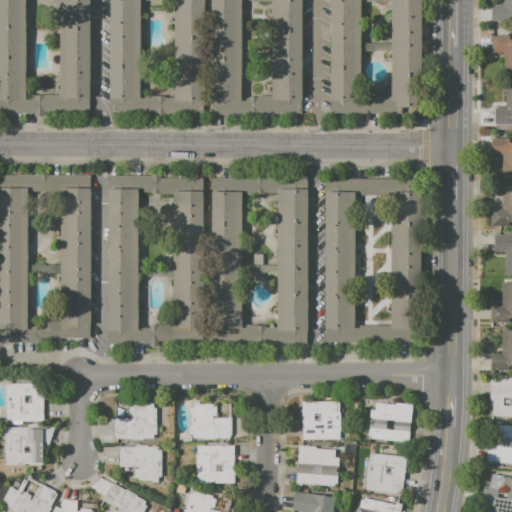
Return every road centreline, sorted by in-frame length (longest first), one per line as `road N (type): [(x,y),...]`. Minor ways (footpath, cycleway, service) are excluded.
road 1 (secondary): [(452,12),(453,377),(440,511)]
road 2 (residential): [(452,146),(0,143)]
road 3 (residential): [(453,377),(80,374)]
road 4 (residential): [(268,377),(264,511)]
